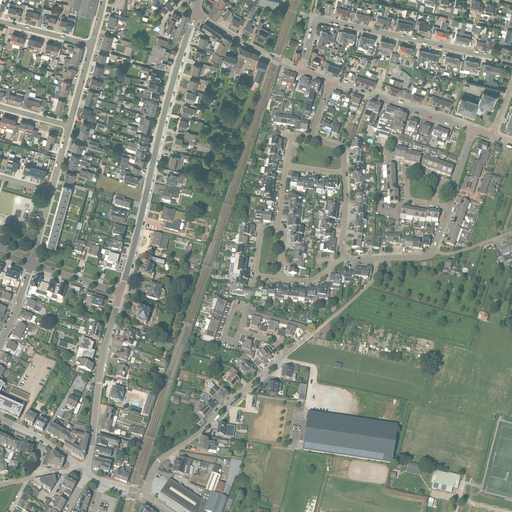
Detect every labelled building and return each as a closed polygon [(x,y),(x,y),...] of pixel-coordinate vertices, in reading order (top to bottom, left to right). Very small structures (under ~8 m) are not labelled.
[(66,0),(65,0),(64,4),(68,5),(79,8),(78,15),(93,18),(97,0),(68,0),(69,1),(66,0)] [(165,2),(161,10),(165,12),(163,15),(164,16),(165,14),(167,11),(170,9),(170,10),(178,4),(174,0),(170,0),(167,3),(165,2)] [(216,0),(214,4),(223,9),(228,1),(227,0),(216,0)] [(337,0),(336,7),(334,13),(341,15),(344,0),(337,0)] [(347,7),(346,7),(347,4),(347,0),(344,0),(341,15),(348,16),(350,10),(347,10),(347,7)] [(450,12),(452,3),(453,2),(448,0),(440,0),(439,5),(443,6),(442,7),(446,8),(445,11),(450,12)] [(452,3),(450,12),(449,14),(453,15),(455,7),(460,9),(460,10),(465,11),(467,6),(464,5),(464,2),(458,0),(455,0),(455,2),(453,2),(452,3)] [(480,14),(483,5),(480,4),(480,1),(475,0),(471,0),(469,9),(476,11),(476,13),(480,14)] [(9,7),(7,14),(13,16),(15,8),(12,7),(13,4),(10,3),(9,7)] [(486,3),(485,8),(483,8),(482,11),(484,12),(490,14),(489,17),(495,18),(497,10),(493,9),(494,5),(486,3)] [(15,8),(13,16),(19,17),(21,10),(23,10),(25,4),(23,4),(22,5),(20,4),(20,5),(16,4),(15,8)] [(25,4),(23,10),(26,11),(24,18),(30,19),(32,11),(33,8),(27,6),(28,5),(25,4)] [(214,4),(211,9),(219,15),(223,9),(214,4)] [(248,22),(243,31),(249,34),(254,27),(255,24),(252,23),(252,22),(250,21),(251,18),(257,6),(257,5),(253,4),(246,17),(245,20),(248,22)] [(355,19),(362,20),(364,7),(364,6),(364,7),(362,6),(362,8),(361,8),(361,11),(357,10),(356,12),(355,19)] [(365,6),(364,7),(362,20),(369,22),(369,20),(372,21),(373,16),(370,16),(370,15),(369,15),(370,13),(370,10),(367,9),(368,7),(365,6)] [(390,24),(393,25),(394,18),(387,16),(389,7),(386,6),(385,11),(382,24),(389,26),(390,24)] [(32,11),(30,19),(37,21),(37,20),(38,14),(41,15),(42,9),(43,8),(41,8),(40,7),(40,9),(37,9),(36,12),(32,11)] [(42,9),(41,15),(43,16),(42,22),(48,23),(50,16),(46,15),(47,12),(47,11),(45,11),(45,9),(43,8),(42,9)] [(211,9),(207,14),(211,17),(216,20),(219,15),(211,9)] [(378,12),(375,23),(382,24),(385,11),(382,10),(382,13),(378,12)] [(50,16),(48,23),(54,25),(56,17),(57,13),(53,12),(53,13),(50,12),(50,16)] [(168,23),(165,30),(171,32),(172,27),(173,24),(175,21),(177,21),(180,17),(180,16),(173,12),(170,17),(171,17),(169,22),(168,22),(167,22),(168,23)] [(178,24),(177,29),(183,31),(185,26),(186,24),(187,20),(188,15),(183,14),(182,17),(180,17),(177,21),(179,22),(178,24)] [(61,20),(59,27),(65,29),(67,21),(63,20),(64,17),(62,16),(61,20)] [(108,21),(106,27),(114,29),(117,18),(110,16),(109,22),(108,21)] [(67,21),(65,29),(71,30),(72,26),(73,23),(75,23),(76,19),(71,17),(69,22),(67,21)] [(231,22),(230,26),(236,29),(237,28),(240,29),(245,20),(243,19),(240,18),(239,20),(233,17),(230,22),(231,22)] [(411,24),(408,23),(409,21),(407,21),(408,18),(405,17),(405,18),(405,19),(403,29),(410,30),(410,29),(413,30),(414,25),(411,24)] [(434,36),(441,37),(445,22),(446,18),(443,17),(440,28),(433,26),(432,33),(435,34),(434,36)] [(403,29),(405,19),(398,18),(396,27),(403,29)] [(259,30),(255,38),(263,42),(267,34),(268,31),(261,27),(263,23),(260,21),(259,23),(257,27),(260,29),(259,30)] [(448,23),(445,22),(441,37),(448,39),(449,33),(450,30),(446,29),(448,23)] [(198,30),(203,33),(205,31),(210,34),(213,30),(214,30),(207,25),(204,24),(204,23),(203,25),(201,28),(200,27),(198,30)] [(426,32),(429,33),(431,25),(424,23),(424,25),(419,24),(417,32),(422,33),(421,34),(425,35),(426,32)] [(457,31),(454,41),(461,42),(464,33),(465,26),(461,25),(460,30),(459,31),(457,31)] [(511,27),(505,25),(503,30),(505,30),(505,31),(506,31),(506,35),(511,36),(511,27)] [(171,32),(170,33),(175,35),(174,39),(175,39),(180,41),(181,37),(183,31),(177,29),(172,27),(171,32)] [(211,34),(210,36),(218,41),(220,42),(222,43),(222,42),(225,37),(222,35),(221,35),(214,30),(213,30),(210,34),(211,34)] [(319,36),(319,37),(328,40),(328,41),(335,43),(338,34),(333,32),(332,35),(327,33),(322,31),(319,36)] [(344,50),(345,47),(348,33),(341,31),(339,40),(343,41),(342,47),(338,46),(338,47),(337,49),(341,50),(344,50)] [(355,35),(348,33),(345,47),(346,47),(348,47),(352,48),(355,35)] [(468,44),(470,35),(464,33),(461,42),(468,44)] [(475,46),(482,48),(485,33),(482,33),(481,38),(478,37),(477,40),(476,40),(475,46)] [(488,34),(486,34),(485,33),(482,48),(488,49),(489,49),(492,50),(494,42),(487,40),(487,37),(488,34)] [(7,41),(6,47),(11,49),(12,47),(15,47),(16,44),(18,36),(12,34),(10,42),(7,41)] [(501,38),(500,43),(510,45),(511,42),(511,36),(506,35),(505,38),(503,38),(502,38),(501,38)] [(18,36),(16,44),(20,44),(20,45),(19,48),(18,49),(20,50),(18,57),(22,58),(24,51),(21,50),(22,45),(24,38),(18,36)] [(366,44),(367,38),(361,36),(360,38),(357,37),(356,43),(355,48),(358,49),(358,46),(362,47),(362,48),(365,49),(366,44)] [(200,37),(198,45),(206,47),(207,47),(207,50),(215,52),(216,49),(217,46),(216,46),(215,49),(209,47),(210,43),(207,43),(208,39),(200,37)] [(215,52),(223,56),(230,41),(227,38),(225,37),(222,42),(222,43),(220,42),(219,42),(217,46),(216,49),(215,52)] [(316,47),(321,49),(324,50),(326,47),(325,47),(328,41),(328,40),(319,37),(318,38),(319,38),(317,44),(316,47)] [(158,38),(156,44),(166,47),(168,41),(158,38)] [(369,45),(373,46),(374,40),(367,38),(366,44),(365,49),(368,50),(369,45)] [(27,46),(26,50),(29,51),(30,47),(33,48),(35,40),(29,39),(27,46)] [(101,42),(100,47),(111,50),(112,46),(113,41),(103,39),(102,42),(101,42)] [(33,48),(32,52),(36,53),(39,53),(39,50),(41,42),(35,40),(33,48)] [(297,45),(298,43),(298,42),(289,40),(288,44),(296,47),(292,62),(296,63),(297,63),(302,46),(297,45)] [(383,60),(384,54),(387,43),(380,41),(379,45),(376,45),(376,47),(374,52),(374,54),(377,54),(378,50),(381,51),(381,52),(382,52),(381,57),(381,58),(379,58),(379,59),(383,60)] [(392,52),(394,44),(389,43),(389,42),(387,42),(387,43),(384,54),(387,54),(388,51),(392,52)] [(44,51),(43,55),(46,55),(47,52),(51,52),(53,45),(46,43),(44,51)] [(149,54),(163,59),(166,60),(167,60),(169,52),(165,50),(166,47),(156,44),(155,43),(154,45),(149,54)] [(500,48),(502,49),(501,52),(510,55),(511,49),(509,49),(510,45),(500,43),(499,47),(500,47),(500,48)] [(53,45),(51,52),(54,53),(53,57),(56,58),(57,54),(59,46),(53,45)] [(67,46),(66,49),(82,53),(83,48),(83,47),(75,45),(74,46),(74,49),(71,49),(72,47),(69,47),(67,46)] [(404,59),(407,48),(407,47),(405,46),(405,47),(399,46),(398,52),(402,53),(401,58),(404,59)] [(236,59),(234,67),(234,73),(239,74),(241,67),(242,67),(245,58),(247,59),(251,61),(248,68),(253,70),(255,65),(257,60),(258,56),(258,55),(249,51),(240,47),(238,54),(236,59)] [(402,65),(403,65),(405,66),(409,67),(412,67),(413,62),(410,61),(409,65),(405,64),(407,58),(411,59),(413,49),(407,48),(404,59),(403,63),(402,65)] [(66,49),(66,51),(68,52),(72,54),(72,57),(80,59),(82,53),(66,49)] [(414,58),(413,62),(412,67),(415,68),(416,65),(419,65),(420,62),(424,62),(424,61),(426,52),(421,51),(421,50),(419,50),(418,57),(417,59),(414,58)] [(197,51),(195,58),(203,60),(205,53),(199,51),(197,51)] [(213,55),(211,59),(220,63),(222,60),(224,61),(223,63),(222,65),(223,65),(223,66),(224,67),(225,67),(226,67),(227,66),(232,67),(231,72),(234,73),(234,67),(236,59),(237,58),(225,54),(224,58),(223,58),(223,56),(215,52),(213,55)] [(318,53),(314,52),(311,59),(312,59),(310,64),(317,67),(319,61),(322,63),(324,57),(320,56),(317,55),(318,53)] [(426,68),(430,68),(430,65),(433,52),(431,52),(431,53),(426,52),(424,61),(428,62),(426,68)] [(438,61),(439,55),(435,54),(435,53),(433,52),(430,65),(433,65),(433,63),(437,64),(438,61)] [(98,53),(97,60),(105,62),(106,62),(108,62),(109,57),(107,56),(107,55),(98,53)] [(150,55),(148,62),(151,63),(150,63),(151,61),(155,62),(154,66),(164,69),(166,63),(165,63),(166,60),(163,59),(149,54),(149,55),(150,55)] [(329,60),(331,61),(330,63),(328,63),(325,72),(331,74),(337,56),(336,55),(335,57),(334,56),(333,58),(331,57),(330,59),(329,60)] [(331,74),(337,76),(340,67),(338,66),(340,59),(341,60),(342,57),(337,55),(337,56),(331,74)] [(449,71),(452,58),(445,56),(444,62),(447,63),(446,70),(449,71)] [(65,58),(63,65),(69,67),(69,66),(70,63),(79,65),(80,59),(72,57),(71,59),(65,58)] [(459,59),(452,58),(449,71),(452,71),(453,67),(457,68),(459,59)] [(258,68),(256,75),(258,76),(262,77),(265,70),(267,63),(258,60),(256,67),(258,68)] [(472,62),(465,60),(464,62),(462,61),(460,70),(464,70),(464,69),(470,71),(472,62)] [(477,72),(477,69),(478,63),(472,62),(470,71),(477,72)] [(193,65),(191,73),(200,75),(202,75),(204,67),(215,71),(217,71),(218,68),(204,64),(203,67),(202,67),(193,65)] [(484,79),(488,80),(490,72),(491,66),(484,64),(483,70),(486,71),(485,74),(484,79)] [(95,65),(93,73),(100,75),(103,76),(103,75),(105,69),(102,68),(103,67),(95,65)] [(488,81),(487,86),(494,87),(495,82),(492,81),(493,72),(501,74),(502,68),(491,66),(490,72),(488,80),(488,81)] [(64,71),(63,76),(70,78),(69,78),(70,75),(74,76),(76,71),(67,68),(66,71),(64,71)] [(364,69),(361,68),(360,69),(357,68),(355,74),(356,75),(354,82),(359,83),(364,69)] [(364,69),(359,83),(364,85),(367,75),(368,75),(365,74),(367,70),(364,69)] [(148,74),(146,80),(156,82),(156,80),(160,81),(161,75),(156,74),(156,73),(152,72),(151,74),(148,74)] [(281,83),(287,85),(291,74),(285,72),(281,83)] [(367,75),(364,85),(369,87),(373,74),(372,73),(370,76),(367,75)] [(294,80),(296,76),(291,74),(287,85),(290,86),(289,89),(294,91),(297,82),(294,80)] [(373,74),(369,87),(374,89),(376,82),(375,81),(377,75),(373,74)] [(60,77),(58,86),(68,89),(70,82),(66,81),(67,79),(60,77)] [(92,78),(90,85),(99,88),(102,89),(103,89),(105,85),(103,84),(104,82),(105,82),(106,79),(105,79),(102,78),(100,77),(99,80),(94,79),(92,78)] [(302,89),(310,92),(313,82),(310,81),(302,78),(298,89),(301,91),(302,89)] [(190,79),(188,87),(197,89),(198,81),(190,79)] [(387,92),(392,94),(397,81),(394,80),(391,86),(390,85),(387,92)] [(397,96),(400,89),(402,83),(397,81),(392,94),(397,96)] [(149,82),(148,88),(160,91),(162,85),(154,83),(149,82)] [(313,82),(310,92),(314,93),(317,94),(320,87),(321,84),(313,82)] [(51,94),(62,97),(62,95),(66,96),(68,89),(58,86),(59,86),(57,93),(56,93),(55,95),(51,94)] [(8,89),(6,96),(8,96),(7,100),(14,102),(16,95),(9,93),(11,88),(8,87),(8,89)] [(88,90),(86,96),(97,99),(100,90),(94,89),(93,88),(92,91),(88,90)] [(413,93),(411,99),(410,100),(415,102),(420,89),(416,88),(414,94),(413,93)] [(26,91),(24,101),(26,101),(25,105),(31,107),(32,107),(34,100),(34,97),(29,96),(30,92),(30,90),(27,89),(26,91)] [(420,89),(415,102),(420,104),(423,97),(424,94),(421,93),(422,90),(420,89)] [(429,102),(435,104),(439,91),(436,89),(434,95),(432,95),(429,102)] [(138,91),(137,96),(147,98),(148,96),(150,97),(158,99),(160,93),(152,91),(149,90),(148,93),(147,93),(147,94),(138,91)] [(16,95),(14,102),(20,104),(21,100),(24,101),(26,91),(24,91),(23,94),(22,97),(16,95)] [(411,99),(413,93),(406,91),(404,97),(411,99)] [(441,91),(439,91),(435,104),(439,106),(443,96),(440,95),(441,91)] [(186,95),(185,100),(194,102),(196,94),(187,92),(186,93),(186,95)] [(314,93),(310,92),(305,112),(310,114),(310,110),(314,93)] [(341,94),(334,92),(330,102),(337,104),(339,99),(341,94)] [(494,96),(487,94),(484,92),(482,93),(481,97),(480,96),(477,102),(466,98),(465,99),(462,98),(460,98),(456,109),(457,110),(458,111),(457,112),(462,114),(467,116),(468,116),(472,118),(473,116),(474,116),(476,111),(479,112),(480,112),(481,114),(484,113),(483,110),(484,110),(485,107),(490,109),(491,107),(493,108),(494,103),(494,104),(494,103),(496,99),(494,98),(494,97),(494,96)] [(439,106),(444,107),(449,94),(447,93),(446,97),(443,96),(439,106)] [(51,94),(51,97),(55,98),(58,99),(56,105),(63,107),(65,100),(61,99),(62,97),(51,94)] [(444,107),(449,109),(453,99),(450,98),(451,95),(449,94),(444,107)] [(339,110),(340,106),(343,107),(344,104),(347,105),(350,97),(343,95),(341,100),(339,99),(337,104),(335,109),(339,110)] [(86,96),(85,103),(89,104),(88,107),(94,109),(95,106),(97,99),(86,96)] [(361,99),(353,96),(349,107),(357,109),(361,99)] [(34,100),(32,107),(38,109),(39,105),(41,106),(43,99),(41,99),(40,102),(34,100)] [(141,100),(141,101),(143,102),(142,105),(147,107),(148,107),(156,109),(157,103),(149,101),(147,100),(142,99),(141,100)] [(365,121),(369,122),(375,104),(370,102),(367,110),(369,111),(367,116),(365,121)] [(381,106),(375,104),(369,122),(367,126),(376,129),(378,122),(374,121),(376,115),(378,115),(381,106)] [(56,105),(54,112),(61,114),(63,107),(56,105)] [(141,105),(140,109),(143,110),(143,112),(146,113),(146,114),(154,115),(156,109),(148,107),(147,107),(142,105),(141,105)] [(184,106),(181,114),(190,116),(191,116),(192,112),(195,113),(197,106),(190,105),(190,108),(184,106)] [(273,124),(280,125),(282,112),(283,108),(278,107),(277,111),(272,110),(271,118),(273,121),(274,121),(273,124)] [(389,134),(390,131),(397,111),(387,107),(385,113),(381,112),(379,122),(378,122),(376,129),(376,131),(389,134)] [(83,108),(81,115),(88,117),(87,120),(92,121),(94,112),(98,113),(100,114),(101,111),(100,110),(94,109),(94,111),(91,110),(83,108)] [(403,113),(397,111),(390,131),(396,133),(396,132),(402,134),(404,127),(402,126),(403,123),(404,123),(407,116),(402,115),(403,113)] [(292,114),(282,112),(280,125),(290,126),(291,118),(292,114)] [(305,112),(303,112),(302,115),(302,116),(300,130),(307,131),(308,123),(305,123),(306,116),(309,117),(310,114),(305,112)] [(0,119),(0,127),(6,129),(6,128),(9,118),(3,116),(1,120),(0,119)] [(139,122),(139,123),(140,123),(151,126),(152,126),(153,119),(145,117),(140,116),(139,122)] [(297,130),(300,130),(302,116),(299,116),(298,119),(291,118),(290,126),(297,127),(297,130)] [(9,118),(6,128),(13,130),(12,133),(11,135),(14,136),(17,125),(15,124),(16,120),(9,118)] [(180,120),(177,131),(184,133),(185,133),(184,136),(192,138),(197,139),(198,139),(199,135),(189,133),(188,132),(184,131),(187,121),(180,120)] [(417,122),(411,120),(408,128),(414,130),(413,136),(416,137),(419,129),(415,128),(417,122)] [(14,136),(13,138),(17,140),(19,132),(24,134),(25,130),(27,123),(20,121),(19,125),(17,125),(14,136)] [(330,133),(333,125),(324,121),(320,132),(324,134),(325,132),(327,133),(328,132),(330,133)] [(83,123),(81,130),(89,132),(90,128),(93,129),(94,130),(95,126),(92,125),(92,123),(88,122),(87,124),(83,123)] [(334,122),(333,125),(330,133),(337,135),(340,127),(336,126),(337,123),(334,122)] [(24,134),(27,135),(27,136),(30,138),(29,140),(32,141),(33,136),(35,130),(33,129),(34,125),(27,123),(25,130),(24,134)] [(139,128),(138,129),(142,130),(150,132),(151,126),(140,123),(139,126),(139,128)] [(424,124),(421,131),(420,134),(427,136),(425,141),(429,142),(432,132),(429,131),(430,127),(424,124)] [(350,126),(346,138),(345,138),(352,140),(354,136),(356,128),(350,126)] [(433,137),(437,138),(436,141),(436,142),(435,144),(437,145),(442,131),(436,129),(433,137)] [(81,130),(79,136),(84,138),(83,139),(88,140),(91,141),(91,140),(93,133),(92,133),(89,132),(81,130)] [(448,133),(442,131),(437,145),(440,146),(441,143),(444,144),(445,141),(448,142),(450,136),(447,136),(448,133)] [(140,133),(138,140),(148,142),(149,136),(140,133)] [(48,134),(46,140),(54,142),(55,136),(48,134)] [(173,144),(172,148),(184,151),(187,140),(192,141),(192,138),(184,136),(183,139),(182,139),(176,137),(174,144),(173,144)] [(278,140),(279,137),(272,136),(271,146),(268,146),(267,148),(270,149),(279,150),(279,147),(280,147),(281,144),(282,145),(283,140),(278,140)] [(40,145),(39,150),(43,151),(47,152),(47,151),(48,148),(52,149),(54,142),(46,140),(45,147),(42,146),(40,145)] [(126,144),(126,145),(128,145),(129,145),(145,150),(147,144),(138,142),(137,141),(136,144),(130,142),(127,141),(126,144)] [(353,153),(362,154),(363,147),(360,147),(360,143),(352,142),(351,149),(356,149),(355,153),(353,153)] [(74,143),(72,150),(81,152),(82,149),(86,150),(87,146),(74,143)] [(473,149),(472,154),(477,155),(480,155),(478,161),(484,144),(478,143),(476,150),(473,149)] [(478,161),(477,165),(482,167),(482,168),(483,168),(484,164),(486,164),(489,153),(488,153),(489,150),(486,150),(488,146),(484,144),(478,161)] [(128,145),(128,148),(134,150),(133,153),(135,154),(144,156),(145,150),(129,145),(128,145)] [(275,160),(277,160),(280,160),(281,157),(278,157),(279,150),(270,149),(269,156),(275,156),(275,160)] [(70,157),(69,160),(86,165),(86,164),(87,162),(82,160),(83,158),(88,159),(89,156),(78,153),(77,155),(71,154),(70,157)] [(355,164),(357,164),(366,165),(363,165),(363,161),(371,156),(362,154),(353,153),(353,156),(355,157),(355,164)] [(131,155),(130,158),(134,159),(134,163),(146,166),(148,159),(131,155)] [(171,156),(170,163),(173,164),(173,166),(177,167),(177,168),(181,168),(183,158),(181,158),(180,158),(179,158),(171,156)] [(4,158),(3,164),(6,165),(5,168),(11,170),(14,158),(8,157),(8,159),(4,158)] [(429,158),(424,157),(421,166),(426,168),(429,158)] [(14,158),(11,170),(16,171),(19,160),(14,158)] [(426,168),(431,170),(434,160),(429,158),(426,168)] [(273,169),(276,170),(277,160),(275,160),(269,159),(268,166),(272,166),(272,169),(273,169)] [(69,160),(68,166),(76,169),(77,166),(85,168),(86,165),(69,160)] [(431,170),(435,172),(439,162),(434,160),(431,170)] [(461,191),(467,193),(472,180),(477,165),(478,161),(474,160),(468,179),(466,178),(461,191)] [(122,161),(120,166),(121,166),(125,167),(128,168),(128,167),(132,168),(131,170),(140,173),(141,167),(132,165),(127,163),(126,163),(125,162),(122,161)] [(26,162),(23,173),(28,174),(31,163),(26,162)] [(440,173),(444,163),(439,162),(435,172),(440,173)] [(31,163),(28,174),(33,176),(36,165),(31,163)] [(440,173),(445,175),(448,165),(444,163),(440,173)] [(353,173),(362,175),(362,171),(365,171),(366,165),(357,164),(357,167),(354,167),(353,173)] [(36,165),(33,176),(39,177),(42,166),(36,165)] [(454,167),(448,165),(445,175),(450,177),(454,167)] [(477,165),(472,180),(476,181),(477,180),(478,180),(482,167),(477,165)] [(42,166),(39,177),(44,179),(47,168),(42,166)] [(267,175),(266,179),(275,180),(275,173),(273,172),(273,169),(272,169),(265,168),(264,174),(267,175)] [(121,169),(119,174),(124,176),(123,180),(126,181),(132,183),(131,185),(135,187),(136,184),(138,178),(129,176),(130,172),(121,169)] [(166,179),(165,182),(166,182),(165,183),(175,185),(178,186),(179,182),(180,176),(186,177),(186,174),(180,173),(174,171),(173,174),(170,174),(170,177),(167,176),(166,179)] [(66,172),(64,179),(73,181),(75,175),(66,172)] [(355,184),(358,184),(369,186),(363,185),(364,178),(365,178),(365,175),(364,175),(362,175),(353,173),(353,177),(356,177),(355,184)] [(296,187),(297,187),(298,179),(298,176),(291,175),(290,183),(297,184),(296,187)] [(485,175),(479,194),(485,196),(491,177),(485,175)] [(297,187),(306,189),(308,178),(305,177),(304,180),(298,179),(297,187)] [(485,196),(486,196),(494,199),(501,180),(491,177),(491,178),(485,196)] [(275,180),(266,179),(263,178),(262,188),(265,188),(273,189),(275,180)] [(317,187),(318,179),(308,178),(306,189),(313,190),(313,187),(317,187)] [(328,180),(327,183),(326,191),(333,192),(334,187),(337,187),(338,179),(335,178),(335,181),(328,180)] [(323,191),(326,191),(327,183),(324,183),(325,182),(322,181),(322,179),(318,179),(317,187),(316,190),(323,191)] [(472,195),(477,182),(476,181),(472,180),(467,193),(472,195)] [(358,184),(356,194),(365,195),(365,192),(368,192),(369,186),(358,184)] [(262,198),(266,199),(275,200),(275,197),(272,196),(273,189),(265,188),(264,192),(262,192),(261,195),(262,195),(262,198)] [(163,195),(161,200),(170,202),(170,204),(175,205),(176,203),(178,192),(173,190),(165,189),(164,196),(163,195)] [(358,201),(358,204),(366,205),(369,206),(369,205),(366,204),(367,200),(364,199),(365,195),(356,194),(355,201),(358,201)] [(116,196),(115,200),(117,201),(115,206),(119,207),(129,210),(129,209),(130,209),(131,206),(130,206),(130,205),(131,203),(123,201),(124,198),(119,196),(116,196)] [(291,196),(290,206),(304,208),(301,207),(303,198),(296,197),(291,196)] [(461,200),(459,207),(467,209),(469,203),(461,200)] [(331,202),(327,201),(326,201),(325,204),(327,204),(327,205),(329,205),(329,212),(337,213),(338,206),(331,205),(331,202)] [(259,210),(255,209),(253,220),(257,221),(258,219),(260,219),(261,219),(263,219),(264,211),(265,211),(266,205),(259,204),(259,210)] [(356,214),(368,216),(365,215),(365,212),(369,212),(369,206),(366,206),(366,205),(358,204),(355,204),(354,207),(357,208),(356,214)] [(291,216),(303,218),(304,208),(290,206),(289,209),(292,210),(291,216)] [(459,207),(457,212),(465,215),(467,209),(459,207)] [(164,209),(161,220),(163,221),(163,222),(165,222),(165,225),(163,224),(163,225),(164,225),(163,228),(163,229),(163,228),(178,232),(181,221),(183,221),(184,221),(186,215),(183,214),(168,210),(167,209),(165,208),(165,209),(164,209)] [(111,218),(112,219),(112,220),(125,224),(127,217),(125,216),(125,214),(124,214),(124,212),(125,211),(115,209),(114,211),(113,210),(111,218)] [(268,214),(265,214),(265,211),(264,211),(263,219),(263,222),(270,223),(271,215),(272,215),(273,211),(268,211),(268,214)] [(333,219),(336,220),(337,213),(329,212),(328,216),(324,215),(324,221),(332,222),(333,219)] [(463,221),(465,215),(457,212),(454,218),(463,221)] [(356,214),(355,224),(364,226),(364,222),(367,222),(368,216),(356,214)] [(303,218),(291,216),(291,219),(290,219),(290,222),(288,222),(287,226),(292,227),(303,228),(298,227),(299,221),(302,221),(303,218)] [(452,224),(460,227),(463,221),(454,218),(452,224)] [(332,222),(324,221),(323,221),(320,221),(318,229),(316,229),(315,230),(331,232),(332,222)] [(363,229),(364,226),(355,224),(354,234),(362,236),(365,236),(366,230),(363,229)] [(242,235),(247,236),(250,236),(251,229),(254,230),(255,226),(247,225),(246,228),(243,228),(242,235)] [(452,226),(450,232),(458,235),(460,229),(452,226)] [(115,227),(112,235),(122,238),(125,230),(119,228),(115,227)] [(294,237),(305,239),(305,238),(302,238),(303,228),(292,227),(291,231),(293,231),(293,234),(294,234),(294,237)] [(71,246),(71,249),(72,249),(71,253),(74,254),(75,252),(81,254),(83,247),(87,248),(91,233),(88,232),(85,243),(77,241),(78,240),(79,236),(80,232),(76,230),(75,235),(72,244),(71,246)] [(327,242),(332,243),(335,243),(336,240),(333,239),(334,232),(331,232),(315,230),(320,231),(319,235),(325,236),(325,238),(328,239),(327,242)] [(450,232),(448,238),(455,241),(458,235),(450,232)] [(91,233),(87,248),(89,249),(88,255),(96,257),(99,249),(95,248),(96,244),(93,243),(89,241),(91,233)] [(152,245),(152,246),(153,246),(159,248),(159,249),(163,250),(165,244),(161,243),(162,236),(153,234),(152,237),(154,238),(152,245)] [(383,237),(382,246),(385,246),(385,243),(392,244),(393,236),(386,235),(386,234),(383,234),(383,237)] [(239,237),(238,245),(246,246),(247,239),(247,236),(242,235),(239,235),(239,237)] [(368,251),(372,251),(372,248),(379,249),(379,246),(382,246),(383,237),(380,236),(380,237),(373,237),(372,243),(369,243),(368,251)] [(393,236),(392,244),(402,245),(403,236),(400,236),(393,236)] [(403,236),(402,245),(405,245),(405,248),(412,249),(412,240),(406,240),(406,237),(403,237),(403,236)] [(106,237),(104,242),(110,243),(113,244),(111,249),(118,251),(117,252),(121,253),(123,248),(121,247),(122,245),(116,243),(116,240),(111,238),(106,237)] [(295,247),(306,249),(307,246),(304,245),(305,239),(294,237),(293,244),(295,244),(295,247)] [(455,241),(448,238),(445,244),(453,247),(455,241)] [(422,246),(423,241),(412,240),(412,249),(419,249),(422,249),(422,246)] [(332,243),(327,242),(324,241),(324,244),(323,251),(334,253),(335,249),(333,248),(333,246),(332,245),(332,243)] [(361,242),(353,241),(352,248),(355,249),(355,252),(362,253),(363,249),(360,249),(361,242)] [(246,246),(238,245),(236,255),(248,256),(248,252),(246,251),(247,249),(246,249),(246,246)] [(306,255),(306,249),(295,247),(294,257),(305,259),(302,258),(303,255),(306,255)] [(500,250),(505,263),(506,264),(511,261),(511,259),(511,258),(511,256),(507,247),(500,250)] [(104,262),(103,266),(103,267),(106,267),(108,263),(112,264),(116,265),(117,265),(118,261),(119,257),(114,256),(115,256),(109,254),(108,257),(105,256),(104,262)] [(236,255),(234,264),(246,266),(248,256),(236,255)] [(142,256),(140,262),(150,265),(151,262),(155,263),(155,264),(156,264),(163,267),(165,262),(157,260),(156,260),(155,260),(152,259),(142,256)] [(305,259),(294,257),(293,264),(295,264),(294,267),(304,269),(305,259)] [(446,261),(443,272),(449,274),(452,263),(446,261)] [(233,274),(236,274),(248,276),(248,273),(245,272),(246,266),(234,264),(233,274)] [(141,274),(141,275),(151,277),(152,273),(154,273),(154,270),(153,270),(154,267),(145,265),(144,270),(142,270),(141,274)] [(304,269),(294,267),(289,266),(288,274),(296,275),(297,268),(304,269)] [(368,270),(362,269),(361,277),(368,278),(368,275),(371,275),(372,267),(369,267),(368,270)] [(450,274),(470,280),(473,271),(460,267),(459,269),(454,267),(453,270),(451,270),(450,274)] [(4,274),(2,280),(10,282),(11,281),(14,270),(9,268),(6,275),(4,274)] [(358,277),(361,277),(362,269),(355,268),(354,271),(351,271),(350,282),(352,283),(352,282),(353,282),(354,280),(357,280),(358,277)] [(14,270),(11,281),(16,283),(19,276),(20,276),(22,272),(14,270)] [(341,270),(341,275),(340,278),(341,278),(344,279),(344,282),(350,282),(351,271),(341,270)] [(236,278),(235,284),(244,286),(244,283),(247,283),(248,276),(236,274),(236,278)] [(329,285),(329,288),(333,289),(333,285),(340,286),(341,278),(340,278),(341,275),(337,274),(336,276),(334,276),(334,277),(330,277),(329,285)] [(35,277),(31,289),(36,290),(35,294),(41,296),(45,284),(41,283),(41,284),(39,284),(40,282),(41,279),(35,277)] [(45,284),(41,296),(46,298),(47,294),(52,295),(52,296),(55,287),(56,284),(51,282),(50,285),(49,287),(48,286),(48,285),(45,284)] [(147,288),(146,293),(147,293),(146,297),(155,300),(158,301),(158,299),(161,289),(162,287),(157,285),(150,283),(149,288),(147,288)] [(231,284),(230,291),(230,294),(245,296),(245,298),(251,299),(251,297),(255,297),(256,286),(255,286),(255,290),(252,289),(252,291),(243,290),(244,286),(235,284),(235,285),(231,284)] [(275,296),(277,299),(278,296),(279,288),(279,285),(276,284),(275,287),(269,286),(268,295),(275,296)] [(319,287),(318,295),(318,298),(328,299),(329,288),(329,285),(326,284),(326,287),(319,287)] [(52,295),(51,299),(56,301),(58,297),(63,299),(67,287),(61,285),(60,289),(59,290),(58,290),(58,288),(55,287),(52,296),(52,295)] [(70,285),(69,290),(79,293),(81,289),(70,285)] [(258,287),(256,286),(255,297),(261,298),(261,297),(267,298),(268,295),(269,286),(259,285),(258,287)] [(289,289),(289,286),(285,285),(285,287),(282,287),(282,288),(279,288),(278,296),(277,299),(283,299),(284,297),(288,297),(289,289)] [(315,295),(318,295),(319,287),(316,286),(316,289),(309,288),(307,300),(314,301),(315,295)] [(305,291),(299,290),(298,298),(304,299),(304,302),(307,303),(307,300),(309,288),(306,288),(305,291)] [(291,298),(298,298),(299,290),(289,289),(288,297),(291,297),(291,298)] [(87,291),(86,295),(91,296),(90,298),(90,300),(89,299),(87,306),(91,307),(91,305),(98,307),(97,309),(101,310),(103,303),(105,303),(106,300),(92,296),(93,293),(87,291)] [(0,292),(0,299),(1,300),(9,303),(11,296),(3,293),(0,292)] [(218,300),(216,305),(225,308),(226,306),(229,307),(230,304),(218,300)] [(28,301),(26,308),(34,311),(39,313),(40,309),(41,307),(43,308),(44,304),(42,304),(42,303),(37,301),(36,304),(28,301)] [(228,309),(225,308),(216,305),(214,310),(223,313),(224,311),(227,313),(228,309)] [(138,316),(136,322),(146,325),(148,320),(149,319),(150,317),(149,316),(150,312),(138,308),(136,313),(139,314),(138,316)] [(227,314),(223,313),(214,310),(212,315),(221,318),(222,317),(225,318),(227,314)] [(258,313),(255,313),(249,311),(248,316),(252,317),(251,322),(252,322),(251,327),(254,328),(258,313)] [(21,318),(21,319),(30,323),(32,316),(24,313),(22,316),(21,318)] [(261,320),(265,321),(267,316),(265,315),(258,313),(254,328),(258,329),(259,324),(260,324),(261,320)] [(212,315),(211,320),(220,324),(220,322),(224,323),(225,320),(221,318),(212,315)] [(268,331),(272,332),(275,318),(268,316),(267,316),(265,321),(269,322),(268,327),(269,327),(268,331)] [(283,325),(284,320),(275,318),(272,332),(275,333),(276,329),(277,329),(278,324),(283,325)] [(223,325),(220,324),(211,320),(209,326),(218,329),(219,327),(222,328),(223,325)] [(286,336),(289,337),(293,323),(284,320),(283,325),(287,326),(286,331),(287,332),(286,336)] [(86,329),(100,334),(101,334),(101,333),(102,332),(101,331),(102,328),(87,323),(87,325),(86,329)] [(293,333),(295,334),(296,329),(301,330),(304,333),(307,330),(303,325),(293,323),(289,337),(292,338),(293,333)] [(19,324),(16,331),(26,336),(28,332),(36,335),(39,330),(28,325),(27,328),(26,328),(19,324)] [(209,326),(207,331),(216,334),(217,332),(220,333),(221,330),(218,329),(209,326)] [(142,327),(140,333),(142,333),(144,334),(145,334),(148,335),(150,329),(147,328),(142,327)] [(84,329),(83,332),(86,333),(85,335),(90,337),(99,340),(99,339),(100,339),(100,338),(100,337),(100,334),(86,329),(84,329)] [(16,331),(13,337),(19,340),(17,343),(18,343),(21,345),(26,348),(28,349),(29,349),(30,347),(30,346),(26,344),(27,341),(24,340),(24,339),(26,339),(27,336),(26,336),(16,331)] [(126,333),(124,338),(133,341),(134,338),(135,338),(136,338),(136,337),(139,338),(140,334),(130,331),(129,334),(126,333)] [(219,335),(216,334),(207,331),(205,336),(204,336),(203,340),(213,343),(212,343),(213,339),(214,340),(215,338),(218,339),(219,335)] [(124,338),(123,344),(129,345),(128,348),(128,349),(134,351),(134,350),(135,347),(132,346),(133,342),(133,341),(124,338)] [(79,350),(78,353),(83,355),(82,357),(91,360),(92,360),(95,352),(91,351),(94,344),(90,342),(82,339),(79,350)] [(244,355),(249,341),(246,340),(244,344),(243,344),(241,349),(237,347),(235,352),(244,355)] [(249,341),(244,355),(253,358),(254,353),(250,352),(252,347),(251,347),(252,342),(249,341)] [(9,343),(6,349),(11,352),(10,354),(16,357),(19,350),(16,349),(17,347),(16,346),(13,345),(9,343)] [(268,358),(270,361),(273,359),(271,356),(273,354),(268,346),(260,352),(266,360),(268,358)] [(121,349),(119,355),(131,358),(132,358),(133,353),(136,354),(138,355),(139,352),(136,351),(134,350),(134,351),(128,349),(127,351),(121,349)] [(265,361),(266,360),(260,352),(256,355),(258,358),(253,362),(257,367),(262,363),(264,366),(267,364),(265,361)] [(3,355),(0,360),(0,362),(6,365),(8,362),(8,363),(11,365),(13,361),(17,363),(18,360),(19,360),(11,356),(10,359),(3,355)] [(119,355),(118,360),(127,363),(126,363),(126,365),(132,367),(138,369),(139,366),(133,364),(133,365),(130,364),(132,358),(131,358),(119,355)] [(238,368),(245,376),(252,369),(247,363),(249,360),(244,355),(239,360),(242,363),(238,368)] [(72,357),(70,361),(73,363),(73,362),(80,365),(79,368),(82,369),(81,372),(86,375),(89,376),(89,375),(90,373),(91,373),(93,366),(90,364),(81,361),(76,358),(75,358),(72,357)] [(119,366),(117,372),(119,372),(127,374),(128,369),(132,370),(132,367),(126,365),(125,368),(123,367),(119,366)] [(283,368),(282,378),(291,379),(292,372),(296,373),(297,373),(298,373),(297,373),(298,367),(291,366),(290,369),(283,368)] [(240,381),(236,377),(238,374),(232,368),(228,372),(232,376),(226,381),(233,388),(240,381)] [(117,374),(116,377),(117,377),(122,379),(121,382),(127,384),(128,381),(125,380),(127,374),(119,372),(117,372),(117,374)] [(0,411),(17,420),(18,420),(19,420),(24,409),(23,408),(23,409),(22,408),(22,406),(21,408),(0,398),(0,390),(2,387),(3,387),(2,386),(2,385),(3,385),(3,384),(0,383),(0,411)] [(209,385),(223,400),(228,395),(222,389),(220,391),(211,383),(209,385)] [(268,383),(266,393),(268,394),(277,395),(278,391),(281,391),(282,385),(268,383)] [(304,402),(307,385),(300,384),(297,401),(304,402)] [(212,399),(218,406),(223,400),(209,385),(206,387),(210,391),(208,393),(213,398),(212,399)] [(113,388),(110,399),(120,402),(121,398),(122,398),(124,393),(123,393),(123,391),(113,388)] [(149,394),(142,413),(149,415),(155,397),(149,394)] [(66,403),(65,406),(66,406),(68,407),(68,408),(72,409),(74,409),(74,410),(75,410),(77,403),(79,400),(78,400),(77,400),(74,399),(74,398),(74,399),(71,397),(70,396),(66,403)] [(204,403),(212,412),(218,406),(212,399),(211,400),(207,397),(204,403)] [(212,412),(204,403),(200,407),(202,409),(199,412),(205,418),(212,412)] [(129,407),(128,412),(140,415),(141,410),(129,407)] [(106,410),(105,414),(114,417),(117,417),(119,412),(115,411),(107,409),(106,410)] [(28,413),(23,421),(32,426),(37,417),(39,414),(36,412),(35,413),(33,412),(32,415),(28,412),(28,413)] [(303,442),(302,450),(392,463),(397,425),(308,412),(307,422),(302,421),(299,441),(303,442)] [(43,413),(35,427),(43,432),(47,423),(42,420),(45,414),(44,414),(43,413)] [(105,414),(104,420),(112,422),(116,423),(117,417),(114,417),(105,414)] [(51,425),(46,434),(58,441),(67,427),(68,425),(69,422),(66,420),(64,423),(61,430),(57,428),(59,424),(54,420),(52,425),(51,425)] [(104,420),(102,425),(114,428),(116,423),(112,422),(104,420)] [(73,428),(71,433),(89,438),(89,437),(89,433),(90,427),(89,427),(76,422),(75,425),(73,428)] [(217,431),(216,435),(230,438),(231,431),(234,431),(235,427),(218,424),(217,429),(217,431)] [(101,431),(113,434),(114,431),(117,431),(117,429),(114,428),(102,425),(101,431)] [(67,427),(58,441),(65,445),(69,438),(70,435),(71,433),(73,428),(70,426),(69,428),(67,427)] [(70,435),(69,438),(77,441),(76,442),(71,452),(70,454),(72,455),(81,460),(84,459),(87,446),(87,444),(89,438),(71,433),(70,435)] [(96,440),(96,441),(104,443),(117,447),(117,451),(118,451),(117,451),(121,452),(122,444),(129,446),(130,442),(123,440),(122,443),(119,443),(119,442),(115,441),(102,437),(97,436),(97,438),(96,440)] [(1,449),(0,451),(2,453),(4,449),(6,449),(6,446),(8,442),(10,443),(12,440),(10,439),(6,437),(4,440),(5,441),(3,445),(2,445),(0,449),(1,449)] [(6,449),(5,450),(14,454),(10,461),(11,461),(16,462),(18,463),(21,452),(24,443),(21,442),(21,441),(20,440),(20,439),(15,437),(14,441),(12,440),(10,443),(8,442),(6,446),(6,449)] [(65,445),(63,448),(71,452),(76,442),(77,441),(69,438),(65,445)] [(200,438),(199,444),(217,447),(218,447),(219,444),(208,442),(209,440),(203,439),(200,438)] [(96,441),(96,446),(105,448),(105,450),(112,452),(115,452),(117,453),(117,451),(118,451),(117,451),(117,447),(104,443),(96,441)] [(199,444),(198,451),(207,453),(208,450),(216,452),(217,447),(199,444)] [(25,445),(23,454),(27,456),(31,457),(32,455),(33,455),(34,451),(33,451),(34,447),(29,446),(26,445),(25,445)] [(95,450),(95,453),(97,454),(111,457),(111,454),(112,452),(105,450),(105,448),(96,446),(96,448),(95,450)] [(47,452),(42,466),(56,468),(61,469),(62,466),(64,462),(64,460),(48,448),(48,449),(47,452)] [(187,466),(188,459),(179,457),(178,463),(174,462),(172,473),(183,475),(184,466),(187,466)] [(95,460),(93,470),(98,471),(100,461),(101,461),(95,460)] [(231,460),(227,475),(229,476),(226,484),(219,482),(221,476),(217,475),(220,467),(215,465),(212,472),(212,473),(205,490),(227,498),(227,499),(227,498),(235,477),(237,478),(242,461),(232,460),(231,460)] [(100,461),(98,471),(108,473),(111,463),(101,461),(100,461)] [(421,472),(423,466),(409,462),(407,469),(421,472)] [(122,474),(120,481),(126,483),(128,478),(131,471),(130,471),(129,471),(129,470),(128,469),(123,469),(123,470),(124,473),(122,474)] [(115,478),(115,479),(120,481),(122,474),(124,473),(123,470),(115,472),(115,478)] [(449,474),(434,471),(432,480),(434,481),(432,489),(436,490),(436,489),(451,493),(452,487),(457,489),(460,476),(449,473),(449,474)] [(59,476),(31,481),(31,483),(41,489),(42,487),(51,492),(57,483),(57,482),(59,478),(59,476)] [(66,478),(57,494),(62,497),(64,494),(69,497),(76,484),(66,478)] [(221,511),(227,498),(205,490),(201,500),(170,480),(162,493),(191,511),(221,511)] [(80,496),(80,497),(89,500),(90,499),(91,497),(90,496),(88,491),(84,490),(83,489),(80,496)] [(22,496),(20,500),(26,503),(28,499),(29,497),(27,496),(23,494),(22,496)] [(73,509),(72,511),(73,511),(85,511),(87,506),(89,500),(80,497),(76,503),(77,503),(79,504),(77,510),(73,509)] [(58,498),(56,503),(63,508),(66,502),(58,498)] [(227,499),(227,498),(221,511),(228,511),(233,500),(227,498),(227,499)] [(430,498),(428,505),(437,507),(438,500),(430,498)] [(20,500),(17,506),(22,509),(24,510),(27,504),(26,503),(20,500)] [(56,503),(53,509),(58,511),(60,511),(63,508),(56,503)]
